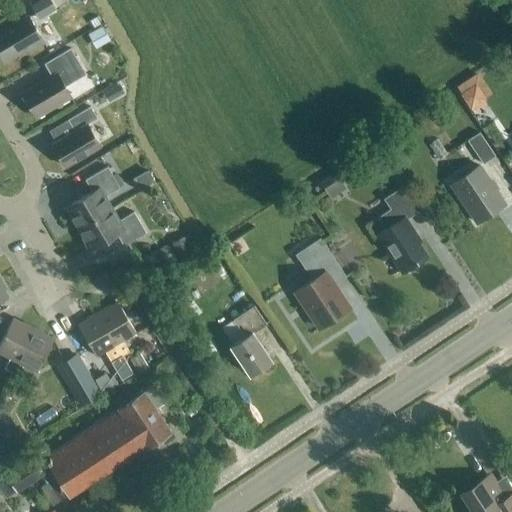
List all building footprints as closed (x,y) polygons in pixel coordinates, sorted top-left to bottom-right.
[(50,0),(43,0),(32,7),(39,20),(56,10),(50,0)] [(124,13),(110,22),(118,36),(133,28),(124,13)] [(29,52),(43,44),(28,17),(0,33),(0,57),(3,62),(27,48),(29,52)] [(110,41),(102,27),(87,36),(96,50),(110,41)] [(64,87),(85,75),(70,49),(44,64),(51,76),(22,94),(36,118),(71,97),(64,87)] [(87,124),(97,119),(90,107),(68,120),(74,131),(52,145),(65,167),(100,147),(87,124)] [(479,133),(468,141),(483,164),(495,156),(479,133)] [(476,223),(505,204),(479,166),(451,185),(476,223)] [(77,229),(112,209),(104,196),(119,188),(107,167),(86,180),(93,192),(65,208),(77,229)] [(345,175),(352,195),(366,190),(360,170),(345,175)] [(345,189),(335,173),(321,183),(331,198),(345,189)] [(384,199),(391,209),(377,218),(385,230),(377,235),(402,273),(427,256),(412,235),(414,233),(406,220),(420,210),(404,185),(384,199)] [(112,209),(77,229),(89,250),(117,234),(124,246),(145,233),(133,212),(119,221),(112,209)] [(319,328),(349,308),(333,285),(345,277),(319,239),(295,255),(312,280),(294,292),(319,328)] [(137,259),(127,265),(137,284),(177,261),(168,245),(139,262),(137,259)] [(202,297),(223,284),(220,280),(227,276),(218,261),(190,278),(202,297)] [(0,284),(0,302),(8,298),(0,284)] [(181,286),(169,294),(187,320),(199,312),(181,286)] [(117,302),(98,314),(122,356),(129,352),(123,342),(136,334),(117,302)] [(234,320),(222,328),(233,345),(231,347),(249,375),(271,360),(253,333),(266,324),(254,306),(234,319),(234,320)] [(98,314),(78,325),(96,357),(99,355),(106,352),(122,379),(132,372),(122,356),(98,314)] [(11,372),(33,329),(13,319),(0,343),(0,353),(9,358),(4,369),(11,372)] [(33,329),(11,372),(18,376),(23,365),(37,372),(54,340),(33,329)] [(79,408),(101,396),(77,354),(56,366),(79,408)] [(92,360),(100,372),(110,366),(102,354),(92,360)] [(105,374),(95,380),(105,398),(115,392),(105,374)] [(42,474),(41,475),(46,483),(57,476),(70,495),(144,447),(169,431),(154,408),(163,403),(153,388),(144,393),(144,392),(119,409),(49,455),(46,450),(32,459),(42,474)] [(17,491),(41,475),(42,474),(32,459),(7,476),(8,477),(0,482),(0,485),(7,496),(16,490),(17,491)] [(511,511),(511,494),(505,499),(491,477),(464,494),(475,511),(511,511)] [(80,511),(76,500),(60,506),(61,511),(80,511)]
